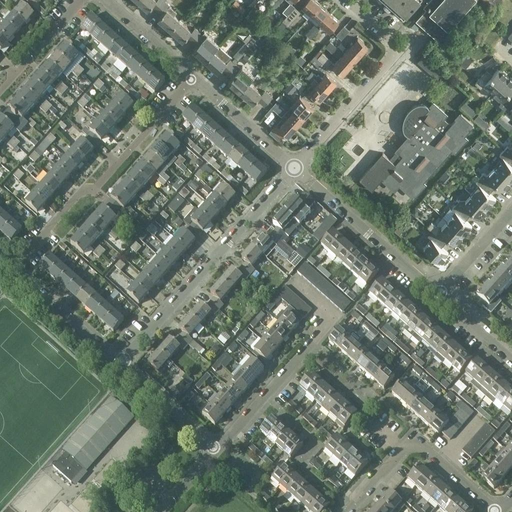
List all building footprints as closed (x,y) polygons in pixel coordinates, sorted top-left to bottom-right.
[(154,0),(137,0),(148,10),(152,5),(157,10),(165,1),(163,0),(157,0),(156,1),(154,0)] [(241,14),(246,9),(235,0),(231,5),(241,14)] [(311,14),(321,4),(316,0),(307,0),(302,6),(311,14)] [(384,0),(404,18),(420,0),(384,0)] [(417,20),(427,30),(442,44),(453,33),(449,29),(474,0),(429,0),(424,7),(426,9),(417,20)] [(485,0),(495,9),(502,1),(501,0),(485,0)] [(170,6),(165,1),(157,10),(162,15),(158,19),(171,30),(179,21),(173,17),(177,12),(170,6)] [(282,11),(287,15),(295,6),(291,2),(282,11)] [(321,22),(330,12),(321,4),(311,14),(321,22)] [(259,10),(254,5),(247,13),(253,18),(259,10)] [(33,16),(21,6),(13,15),(25,25),(33,16)] [(288,26),(301,12),(295,6),(287,15),(282,21),(288,26)] [(35,10),(42,16),(45,12),(39,7),(35,10)] [(339,20),(330,12),(321,22),(330,30),(339,20)] [(240,22),(244,18),(239,14),(235,18),(240,22)] [(25,25),(13,15),(5,23),(5,24),(17,34),(24,27),(25,25)] [(92,17),(81,29),(91,37),(101,25),(92,17)] [(5,24),(5,23),(1,19),(0,20),(0,26),(1,27),(0,28),(0,35),(9,43),(15,36),(17,34),(5,24)] [(179,21),(171,30),(183,41),(187,37),(192,41),(200,32),(195,28),(191,32),(179,21)] [(281,31),(286,25),(283,22),(277,28),(281,31)] [(316,33),(320,28),(315,23),(310,28),(316,33)] [(100,45),(110,33),(101,25),(91,37),(99,45),(100,45)] [(344,25),(340,30),(336,35),(341,40),(345,35),(349,30),(344,25)] [(316,33),(310,28),(305,34),(311,39),(316,33)] [(206,61),(219,46),(207,35),(205,37),(200,32),(192,41),(197,46),(194,50),(206,61)] [(109,53),(120,42),(110,33),(100,45),(108,53),(109,53)] [(6,46),(9,43),(0,35),(0,51),(0,52),(6,46)] [(358,37),(350,47),(360,55),(368,46),(358,37)] [(332,40),(330,38),(324,44),(326,46),(325,46),(330,51),(335,45),(331,41),(332,40)] [(73,44),(79,49),(82,46),(76,40),(73,44)] [(129,50),(120,42),(109,53),(118,61),(129,50)] [(66,45),(58,54),(71,66),(79,57),(66,45)] [(335,45),(330,51),(336,56),(341,50),(335,45)] [(235,63),(230,59),(231,57),(219,46),(206,61),(218,72),(222,68),(227,72),(235,64),(235,63)] [(360,55),(350,47),(342,56),(352,65),(360,55)] [(83,52),(88,57),(91,54),(86,49),(83,52)] [(138,58),(129,50),(118,61),(127,70),(138,58)] [(244,53),(235,63),(235,64),(227,72),(232,77),(229,81),(241,92),(249,83),(236,72),(240,68),(238,67),(248,56),(244,53)] [(322,53),(318,58),(327,66),(331,61),(322,53)] [(71,66),(58,54),(50,63),(63,75),(67,79),(71,74),(67,70),(71,66)] [(418,61),(442,82),(447,76),(424,55),(418,61)] [(327,66),(318,58),(315,56),(311,60),(323,70),(327,66)] [(352,65),(342,56),(333,65),(343,74),(352,65)] [(92,60),(98,65),(100,62),(95,57),(92,60)] [(147,66),(138,58),(127,70),(137,78),(147,66)] [(63,75),(50,63),(41,72),(67,95),(70,91),(68,89),(63,85),(63,84),(58,80),(63,75)] [(101,69),(107,74),(110,70),(104,65),(101,69)] [(78,66),(75,70),(81,75),(84,71),(78,66)] [(156,74),(147,66),(137,78),(145,85),(146,86),(156,74)] [(327,73),(322,78),(318,74),(316,76),(308,68),(305,70),(328,91),(337,82),(327,73)] [(484,85),(493,93),(508,77),(506,75),(507,74),(503,70),(502,72),(499,68),(490,78),(484,73),(475,83),(481,89),(484,85)] [(78,79),(81,75),(75,70),(72,73),(78,79)] [(328,91),(305,70),(303,72),(312,80),(310,83),(314,87),(310,91),(320,100),(328,91)] [(67,95),(41,72),(33,81),(47,93),(51,88),(56,92),(62,97),(62,96),(64,98),(67,95)] [(110,77),(116,82),(119,78),(113,73),(110,77)] [(166,82),(156,74),(146,86),(149,89),(155,94),(166,82)] [(301,89),(305,85),(296,77),(292,82),(293,82),(299,87),(301,89)] [(508,77),(493,93),(502,101),(499,105),(504,109),(511,99),(511,97),(509,95),(511,90),(511,78),(510,77),(509,78),(508,77)] [(99,80),(93,86),(99,92),(104,85),(99,80)] [(47,93),(33,81),(25,90),(38,102),(47,93)] [(119,85),(125,90),(128,87),(122,82),(119,85)] [(293,82),(288,88),(294,93),(299,87),(293,82)] [(249,83),(241,92),(254,103),(257,99),(265,106),(273,97),(265,90),(261,95),(249,83)] [(38,102),(25,90),(17,99),(30,111),(38,102)] [(128,93),(134,98),(137,95),(131,90),(128,93)] [(142,95),(137,101),(144,106),(149,101),(142,95)] [(300,95),(292,104),(295,108),(296,108),(306,117),(314,107),(300,95)] [(134,106),(123,96),(115,105),(126,115),(134,106)] [(83,98),(77,104),(83,110),(89,103),(83,98)] [(30,111),(17,99),(10,108),(10,109),(28,125),(27,124),(23,120),(30,111)] [(126,115),(115,105),(110,101),(107,105),(111,109),(106,114),(118,124),(125,116),(126,115)] [(46,102),(43,105),(49,111),(52,107),(46,102)] [(272,108),(277,112),(281,107),(276,103),(272,108)] [(406,136),(408,138),(390,159),(383,153),(360,179),(372,190),(383,179),(383,178),(395,188),(399,183),(414,196),(425,184),(422,182),(452,148),(455,151),(467,138),(463,135),(474,124),(461,113),(451,124),(443,117),(446,114),(433,103),(429,107),(428,106),(426,104),(424,103),(422,103),(419,104),(417,104),(413,107),(409,110),(407,112),(405,116),(405,118),(403,122),(403,125),(403,128),(404,132),(406,136)] [(472,118),(476,113),(465,103),(461,108),(472,118)] [(291,104),(285,111),(286,112),(284,114),(298,126),(306,117),(296,108),(295,108),(292,104),(291,104)] [(46,115),(49,111),(43,105),(40,109),(46,115)] [(193,107),(183,119),(192,127),(203,116),(193,107)] [(298,126),(284,114),(286,112),(285,111),(281,107),(277,112),(282,116),(284,114),(285,115),(272,130),(281,137),(286,132),(289,135),(298,126)] [(28,125),(10,109),(2,118),(2,117),(1,118),(15,129),(20,134),(28,125)] [(117,126),(118,124),(106,114),(99,123),(110,133),(117,126)] [(212,124),(203,116),(192,127),(201,135),(212,124)] [(15,129),(1,118),(0,119),(0,132),(6,138),(15,129)] [(108,136),(110,133),(99,123),(94,119),(90,123),(95,127),(90,132),(86,129),(84,132),(89,136),(87,138),(97,146),(101,142),(102,142),(108,136)] [(36,125),(30,120),(27,124),(28,125),(33,129),(36,125)] [(67,128),(61,122),(58,126),(64,131),(67,128)] [(221,132),(212,124),(201,135),(210,144),(221,132)] [(175,134),(181,140),(184,136),(178,131),(175,134)] [(230,140),(221,132),(210,144),(220,152),(230,140)] [(50,135),(45,140),(51,146),(56,140),(50,135)] [(168,136),(159,145),(172,157),(181,147),(168,136)] [(14,138),(10,142),(16,147),(20,143),(14,138)] [(97,146),(87,138),(83,142),(82,141),(74,150),(86,160),(94,151),(93,151),(94,150),(97,146)] [(187,139),(184,142),(190,148),(193,144),(187,139)] [(239,148),(230,140),(220,152),(229,160),(239,148)] [(13,151),(16,147),(10,142),(7,145),(13,151)] [(478,151),(482,146),(478,142),(473,147),(478,151)] [(159,146),(151,154),(164,166),(172,157),(159,145),(159,146)] [(193,151),(199,156),(202,152),(196,147),(193,151)] [(473,156),(478,151),(472,147),(468,151),(473,156)] [(248,156),(239,148),(229,160),(238,168),(248,156)] [(37,149),(29,159),(35,164),(43,154),(37,149)] [(86,160),(74,150),(66,159),(78,169),(81,165),(86,160)] [(212,159),(218,153),(215,150),(209,156),(212,159)] [(511,161),(511,157),(504,150),(500,155),(503,158),(495,167),(511,181),(511,180),(511,165),(510,164),(511,161)] [(150,156),(143,163),(156,174),(163,167),(164,166),(151,154),(150,156)] [(180,156),(176,160),(182,165),(186,162),(180,156)] [(258,165),(248,156),(238,168),(247,176),(258,165)] [(78,169),(66,159),(58,168),(70,178),(73,175),(78,169)] [(179,169),(182,165),(176,160),(173,164),(179,169)] [(141,165),(135,172),(148,183),(154,177),(156,174),(143,163),(141,165)] [(220,168),(215,163),(211,167),(217,172),(220,168)] [(70,178),(58,168),(54,164),(50,168),(55,172),(50,177),(62,187),(64,185),(70,178)] [(267,173),(258,165),(247,176),(257,185),(267,173)] [(484,173),(480,177),(490,186),(494,182),(503,191),(506,187),(507,188),(511,184),(510,183),(511,181),(495,167),(487,175),(484,173)] [(18,170),(13,176),(19,182),(24,176),(18,170)] [(200,171),(194,177),(200,182),(206,176),(200,171)] [(229,176),(224,171),(220,175),(226,180),(229,177),(229,176)] [(135,172),(127,181),(140,192),(143,189),(148,183),(135,172)] [(444,184),(451,176),(445,172),(438,179),(444,184)] [(164,174),(160,178),(167,183),(170,180),(164,174)] [(62,187),(50,177),(42,186),(54,196),(55,195),(62,187)] [(490,186),(480,177),(476,182),(479,184),(471,193),(488,208),(489,207),(490,208),(494,203),(493,202),(496,199),(486,190),(490,186)] [(163,187),(167,183),(160,178),(157,182),(163,187)] [(239,185),(233,179),(230,183),(235,188),(239,185)] [(127,181),(119,190),(132,201),(136,197),(141,200),(147,205),(150,202),(145,196),(140,192),(127,181)] [(177,194),(185,185),(180,181),(172,190),(177,194)] [(195,193),(199,188),(194,184),(193,184),(191,182),(187,186),(195,193)] [(54,196),(42,186),(34,195),(46,205),(46,204),(54,196)] [(224,186),(216,195),(227,206),(236,196),(224,186)] [(242,188),(239,191),(245,197),(248,193),(242,188)] [(184,189),(179,195),(185,200),(190,194),(184,189)] [(112,200),(108,204),(117,213),(121,208),(122,208),(124,211),(134,220),(138,216),(132,211),(132,210),(131,208),(128,206),(132,201),(119,190),(115,195),(111,199),(112,200)] [(148,193),(145,196),(150,202),(153,198),(148,193)] [(463,202),(460,199),(458,198),(454,202),(456,204),(461,208),(466,213),(470,209),(479,218),(482,214),(483,215),(487,211),(486,210),(488,208),(471,193),(463,202)] [(46,205),(34,195),(26,204),(37,215),(43,208),(46,205)] [(215,196),(208,204),(220,214),(225,208),(227,206),(216,195),(215,196)] [(287,208),(284,212),(293,220),(299,226),(311,213),(308,211),(315,203),(306,195),(299,203),(295,199),(287,208)] [(174,215),(185,204),(178,197),(168,209),(174,215)] [(97,215),(95,217),(108,228),(110,226),(116,219),(114,217),(116,214),(117,213),(108,204),(107,206),(105,208),(104,209),(103,208),(97,215)] [(220,214),(208,204),(200,213),(212,223),(220,214)] [(461,208),(456,204),(452,208),(455,211),(447,220),(464,235),(465,234),(466,234),(470,230),(469,229),(472,226),(462,217),(466,213),(461,208)] [(7,208),(2,213),(3,215),(6,217),(11,211),(7,208)] [(169,218),(163,212),(160,216),(166,221),(169,218)] [(284,212),(273,224),(277,228),(274,231),(283,239),(286,236),(282,233),(293,220),(284,212)] [(200,213),(192,222),(193,224),(203,232),(203,233),(212,223),(200,213)] [(3,215),(0,218),(0,232),(2,235),(13,223),(11,222),(6,217),(3,215)] [(11,222),(13,223),(15,225),(20,219),(16,216),(11,222)] [(89,225),(87,226),(100,238),(101,236),(108,228),(95,217),(89,225)] [(318,244),(337,223),(331,217),(312,238),(318,244)] [(175,223),(179,228),(183,223),(178,219),(175,223)] [(436,226),(432,231),(442,240),(446,236),(455,244),(459,241),(460,242),(463,238),(462,237),(464,235),(447,220),(439,229),(436,226)] [(13,223),(2,235),(11,243),(22,231),(15,225),(13,223)] [(191,227),(189,228),(199,237),(200,235),(203,232),(193,224),(191,227)] [(399,235),(406,228),(402,224),(395,231),(399,235)] [(151,225),(146,231),(138,239),(141,242),(149,234),(152,236),(157,230),(151,225)] [(80,234),(79,235),(92,247),(93,246),(100,238),(87,226),(80,234)] [(115,228),(112,232),(118,238),(121,234),(115,228)] [(189,228),(185,233),(195,241),(199,237),(189,228)] [(180,235),(176,240),(187,251),(192,246),(195,242),(195,241),(185,233),(184,231),(180,235)] [(283,239),(274,231),(270,236),(279,243),(283,239)] [(442,240),(432,231),(428,235),(431,238),(423,247),(439,262),(441,260),(442,261),(446,257),(445,256),(448,253),(438,244),(442,240)] [(115,241),(118,238),(112,232),(109,236),(115,241)] [(333,232),(321,246),(329,252),(341,239),(333,232)] [(279,243),(270,236),(268,238),(264,234),(253,247),(262,255),(273,243),(277,246),(279,243)] [(79,235),(71,244),(83,256),(92,247),(79,235)] [(172,245),(168,249),(180,260),(183,255),(187,251),(176,240),(173,238),(169,242),(172,244),(172,245)] [(341,239),(329,252),(336,259),(348,245),(341,239)] [(64,252),(67,248),(61,243),(58,246),(64,252)] [(136,243),(130,249),(136,254),(141,248),(136,243)] [(281,243),(278,246),(284,251),(287,248),(281,243)] [(164,245),(160,249),(164,253),(163,255),(160,258),(171,269),(174,265),(180,260),(168,249),(164,245)] [(311,253),(303,245),(296,253),(304,261),(311,253)] [(348,245),(336,259),(344,266),(356,252),(348,245)] [(99,246),(96,250),(102,256),(105,252),(99,246)] [(262,255),(253,247),(242,259),(246,263),(243,266),(252,274),(255,271),(251,268),(262,255)] [(99,259),(102,256),(96,250),(93,254),(99,259)] [(356,252),(344,266),(351,272),(363,259),(356,252)] [(303,261),(294,254),(286,262),(295,270),(303,261)] [(39,268),(49,276),(59,264),(58,263),(50,256),(39,268)] [(63,257),(58,263),(59,264),(62,266),(67,261),(63,257)] [(154,265),(152,267),(163,278),(166,275),(171,269),(160,258),(154,265)] [(307,262),(313,267),(316,263),(311,258),(307,262)] [(363,259),(351,272),(358,279),(371,265),(363,259)] [(125,266),(120,261),(114,267),(120,272),(125,266)] [(148,263),(144,267),(148,271),(145,274),(144,276),(155,286),(157,285),(163,278),(152,267),(148,263)] [(305,263),(297,273),(302,277),(310,267),(305,263)] [(511,281),(511,268),(506,263),(498,271),(511,283),(511,281)] [(59,264),(49,276),(58,284),(69,272),(67,271),(62,266),(59,264)] [(371,265),(358,279),(366,286),(378,272),(371,265)] [(72,266),(67,271),(69,272),(71,274),(74,270),(76,269),(72,266)] [(243,266),(239,270),(248,278),(252,274),(243,266)] [(322,275),(326,271),(320,266),(317,270),(322,275)] [(310,267),(302,277),(306,281),(314,271),(310,267)] [(231,291),(242,278),(246,281),(248,278),(239,270),(237,273),(233,270),(222,282),(231,291)] [(314,271),(306,281),(310,285),(319,275),(314,271)] [(322,275),(328,280),(332,276),(326,271),(322,275)] [(511,283),(498,271),(491,279),(504,291),(511,283)] [(67,292),(78,280),(76,279),(71,274),(69,272),(58,284),(67,292)] [(85,277),(81,274),(80,275),(76,279),(78,280),(80,282),(85,277)] [(319,275),(310,285),(315,289),(323,279),(319,275)] [(137,284),(136,285),(147,295),(148,295),(155,286),(144,276),(137,284)] [(323,279),(315,289),(320,293),(328,284),(323,279)] [(337,288),(340,284),(335,279),(332,283),(337,288)] [(504,291),(491,279),(484,287),(497,299),(504,291)] [(78,280),(67,292),(76,300),(87,288),(86,287),(80,282),(78,280)] [(369,295),(377,302),(390,287),(382,280),(369,295)] [(132,289),(128,294),(139,305),(147,295),(136,285),(132,281),(128,285),(132,289)] [(90,282),(86,287),(87,288),(89,290),(94,285),(90,282)] [(220,303),(231,291),(222,282),(211,295),(215,298),(212,301),(221,309),(223,306),(220,303)] [(328,284),(320,293),(324,297),(332,288),(328,284)] [(337,288),(343,293),(347,290),(340,284),(337,288)] [(285,286),(277,295),(281,299),(289,290),(285,286)] [(390,287),(377,302),(385,308),(397,294),(390,287)] [(497,299),(484,287),(477,296),(485,304),(482,307),(491,315),(501,303),(497,299)] [(87,288),(76,300),(85,309),(96,297),(95,295),(89,290),(87,288)] [(332,288),(324,297),(328,301),(337,292),(332,288)] [(99,290),(95,295),(96,297),(98,298),(103,293),(99,290)] [(281,299),(286,303),(294,294),(289,290),(281,299)] [(337,292),(328,301),(333,305),(341,296),(337,292)] [(350,293),(347,297),(353,302),(356,298),(350,293)] [(286,303),(290,307),(298,298),(294,294),(286,303)] [(397,294),(385,308),(392,315),(405,301),(397,294)] [(341,296),(333,305),(337,309),(346,300),(341,296)] [(96,297),(85,309),(95,317),(105,305),(104,303),(98,298),(96,297)] [(109,298),(104,303),(105,305),(108,307),(112,301),(109,298)] [(290,307),(295,311),(303,302),(298,298),(290,307)] [(346,300),(337,309),(342,313),(350,304),(346,300)] [(212,301),(208,305),(217,313),(221,309),(212,301)] [(270,311),(276,304),(272,301),(266,307),(270,311)] [(405,301),(392,315),(400,321),(412,307),(405,301)] [(303,302),(295,311),(299,315),(307,306),(303,302)] [(105,305),(95,317),(104,325),(114,313),(113,311),(108,307),(105,305)] [(200,325),(211,313),(214,316),(217,313),(208,305),(205,308),(201,305),(190,317),(200,325)] [(118,306),(113,311),(114,313),(117,315),(121,309),(118,306)] [(311,310),(307,306),(299,315),(303,319),(311,310)] [(359,306),(356,310),(362,315),(365,311),(359,306)] [(412,307),(400,321),(407,328),(420,314),(412,307)] [(358,322),(361,318),(354,312),(351,316),(358,322)] [(113,333),(124,321),(117,315),(114,313),(104,325),(113,333)] [(265,316),(261,313),(256,319),(259,323),(265,316)] [(286,314),(282,319),(279,317),(276,321),(278,323),(290,334),(299,325),(286,314)] [(412,338),(427,320),(420,314),(407,328),(404,331),(412,338)] [(371,323),(374,320),(369,315),(365,318),(371,323)] [(204,329),(200,325),(190,317),(179,330),(183,333),(181,336),(190,344),(188,346),(194,351),(195,350),(199,354),(200,354),(201,355),(202,354),(204,351),(193,341),(192,341),(189,338),(195,332),(199,335),(204,329)] [(259,323),(256,319),(250,326),(253,329),(259,323)] [(377,329),(377,328),(380,325),(374,320),(371,323),(377,329)] [(422,341),(435,327),(427,320),(412,338),(419,344),(422,341)] [(278,323),(270,332),(282,343),(290,334),(278,323)] [(373,328),(366,323),(363,327),(369,332),(373,328)] [(435,327),(422,341),(429,348),(442,334),(435,327)] [(373,328),(369,332),(376,338),(380,334),(373,328)] [(386,337),(389,333),(384,328),(380,332),(386,337)] [(328,340),(338,349),(348,337),(339,329),(328,340)] [(241,343),(243,341),(249,334),(245,331),(239,338),(237,340),(241,343)] [(270,332),(262,341),(274,352),(282,343),(270,332)] [(392,342),(395,338),(389,333),(386,337),(392,342)] [(224,347),(230,340),(224,334),(217,341),(224,347)] [(442,334),(429,348),(437,355),(449,340),(442,334)] [(181,336),(177,341),(186,348),(188,346),(190,344),(181,336)] [(348,337),(338,349),(347,357),(357,345),(348,337)] [(391,345),(384,339),(381,343),(388,349),(391,345)] [(183,352),(186,348),(177,341),(174,344),(170,340),(160,352),(169,360),(179,348),(183,352)] [(442,364),(457,347),(449,340),(437,355),(434,357),(442,364)] [(266,362),(274,352),(262,341),(253,351),(266,362)] [(401,350),(404,346),(399,341),(395,345),(401,350)] [(234,344),(228,351),(232,354),(238,347),(234,344)] [(357,345),(347,357),(356,365),(367,353),(357,345)] [(391,345),(388,349),(394,354),(398,351),(391,345)] [(215,357),(220,350),(216,346),(210,353),(215,357)] [(407,355),(410,352),(404,346),(401,350),(407,355)] [(457,347),(444,361),(452,368),(464,354),(457,347)] [(367,353),(356,365),(365,373),(376,361),(379,357),(370,349),(367,353)] [(162,368),(165,365),(169,369),(173,364),(169,360),(160,352),(148,365),(158,373),(161,375),(165,370),(162,368)] [(414,354),(410,358),(416,363),(419,359),(414,354)] [(464,354),(452,368),(459,375),(472,361),(464,354)] [(406,365),(410,361),(403,355),(399,359),(406,365)] [(227,359),(224,356),(217,363),(221,366),(227,359)] [(419,359),(416,363),(422,369),(425,365),(419,359)] [(251,360),(243,369),(255,380),(264,370),(251,360)] [(376,361),(365,373),(374,381),(385,370),(376,361)] [(466,374),(473,381),(486,367),(478,361),(466,374)] [(221,366),(217,363),(212,369),(215,372),(221,366)] [(385,370),(374,381),(384,390),(394,378),(390,374),(394,369),(389,365),(385,370)] [(422,373),(416,367),(413,371),(419,376),(422,373)] [(486,367),(473,381),(470,384),(478,391),(493,374),(486,367)] [(428,368),(425,371),(425,372),(431,377),(434,373),(428,368)] [(243,369),(235,378),(247,389),(255,380),(243,369)] [(312,373),(299,387),(307,394),(320,380),(312,373)] [(434,373),(431,377),(437,382),(440,378),(434,373)] [(211,377),(207,374),(201,381),(205,384),(211,377)] [(493,374),(478,391),(485,398),(500,381),(493,374)] [(189,386),(193,382),(185,375),(181,379),(189,386)] [(235,378),(227,387),(239,398),(247,389),(235,378)] [(392,394),(401,402),(412,391),(408,387),(411,383),(406,378),(403,382),(392,394)] [(435,384),(428,378),(425,381),(432,387),(435,384)] [(320,380),(307,394),(315,401),(327,387),(320,380)] [(205,384),(201,381),(195,387),(199,391),(205,384)] [(446,390),(447,390),(450,387),(444,381),(440,385),(446,390)] [(500,381),(485,398),(493,405),(496,401),(508,387),(500,381)] [(219,388),(223,391),(219,397),(231,407),(239,398),(227,387),(223,384),(219,388)] [(435,384),(432,387),(438,393),(441,390),(435,384)] [(178,390),(180,393),(184,396),(188,391),(182,385),(178,390)] [(452,390),(458,395),(461,391),(455,386),(452,390)] [(327,387),(315,401),(322,408),(335,394),(327,387)] [(421,399),(425,395),(416,387),(412,391),(401,402),(410,410),(421,399)] [(496,401),(503,408),(511,397),(511,390),(508,387),(496,401)] [(191,392),(185,399),(189,402),(195,396),(191,392)] [(335,394),(322,408),(329,414),(342,400),(335,394)] [(430,407),(426,403),(429,399),(425,395),(421,399),(410,410),(420,419),(430,407)] [(465,395),(461,398),(467,403),(470,400),(465,395)] [(134,418),(111,397),(63,451),(65,453),(53,467),(71,484),(84,470),(86,472),(134,418)] [(219,397),(211,406),(223,417),(231,407),(219,397)] [(511,397),(503,408),(511,415),(511,413),(511,397)] [(342,400),(329,414),(337,421),(349,407),(342,400)] [(470,400),(467,403),(473,409),(476,405),(470,400)] [(293,410),(297,406),(291,401),(288,405),(293,410)] [(474,414),(465,405),(461,410),(470,418),(474,414)] [(211,406),(203,415),(202,415),(215,426),(223,417),(211,406)] [(293,410),(300,415),(303,412),(297,406),(293,410)] [(349,407),(337,421),(335,423),(338,425),(338,426),(340,428),(341,428),(343,429),(357,414),(349,407)] [(430,407),(420,419),(429,427),(439,415),(443,411),(438,407),(435,411),(430,407)] [(480,408),(476,412),(482,417),(485,413),(480,408)] [(470,418),(461,410),(457,414),(466,423),(470,418)] [(485,413),(482,417),(488,422),(491,418),(485,413)] [(302,418),(303,418),(308,423),(312,419),(306,414),(302,418)] [(466,423),(457,414),(453,419),(462,427),(466,423)] [(439,415),(429,427),(438,435),(441,432),(445,428),(448,424),(439,415)] [(273,418),(260,432),(268,439),(280,425),(273,418)] [(312,419),(308,423),(314,428),(318,425),(312,419)] [(462,427),(453,419),(448,424),(458,432),(462,427)] [(497,430),(501,427),(495,421),(491,425),(497,430)] [(501,430),(505,433),(511,427),(507,423),(501,430)] [(458,432),(448,424),(445,428),(454,436),(458,432)] [(486,424),(482,429),(491,437),(495,432),(486,424)] [(280,425),(268,439),(275,445),(288,431),(280,425)] [(323,436),(327,433),(321,428),(318,432),(323,436)] [(454,436),(445,428),(441,432),(450,441),(454,436)] [(482,429),(478,433),(487,441),(491,437),(482,429)] [(501,430),(495,437),(499,440),(505,433),(501,430)] [(288,431),(275,445),(283,452),(295,438),(288,431)] [(323,436),(329,442),(333,438),(327,433),(323,436)] [(478,433),(474,438),(483,446),(487,441),(478,433)] [(337,436),(325,450),(333,457),(345,443),(337,436)] [(295,438),(283,452),(290,459),(303,445),(295,438)] [(474,438),(470,442),(479,450),(483,446),(474,438)] [(470,442),(466,447),(475,455),(479,450),(470,442)] [(494,445),(491,442),(485,448),(488,452),(494,445)] [(353,450),(345,443),(333,457),(340,464),(353,450)] [(254,454),(258,450),(252,445),(249,449),(254,454)] [(167,446),(160,454),(166,459),(173,451),(167,446)] [(466,447),(462,451),(471,459),(475,455),(466,447)] [(488,452),(485,448),(479,455),(483,458),(488,452)] [(254,454),(260,459),(264,456),(258,450),(254,454)] [(360,456),(353,450),(340,464),(348,470),(360,456)] [(511,468),(511,456),(506,451),(498,460),(510,471),(511,468)] [(368,463),(360,456),(348,470),(355,477),(368,463)] [(269,467),(272,463),(267,459),(264,462),(269,467)] [(474,460),(468,467),(472,470),(478,463),(474,460)] [(498,460),(491,469),(490,470),(502,480),(510,471),(498,460)] [(269,467),(275,473),(279,469),(272,463),(269,467)] [(317,464),(313,467),(319,472),(322,469),(317,464)] [(481,470),(486,474),(482,479),(494,490),(502,480),(490,470),(491,469),(486,465),(481,470)] [(284,466),(277,474),(272,480),(280,487),(292,473),(284,466)] [(420,466),(408,480),(415,487),(428,473),(420,466)] [(322,469),(319,472),(325,478),(328,474),(322,469)] [(292,473),(280,487),(287,493),(300,479),(292,473)] [(428,473),(415,487),(423,493),(436,479),(428,473)] [(334,486),(337,482),(332,477),(328,481),(334,486)] [(300,479),(287,493),(295,500),(307,486),(300,479)] [(436,479),(423,493),(430,500),(443,486),(436,479)] [(334,486),(340,491),(343,487),(337,482),(334,486)] [(307,486),(295,500),(302,506),(315,493),(307,486)] [(443,486),(430,500),(438,507),(450,493),(443,486)] [(402,503),(390,492),(381,501),(393,511),(400,511),(405,506),(402,503)] [(403,500),(406,497),(401,492),(398,496),(403,500)] [(266,502),(270,498),(264,493),(261,497),(266,502)] [(315,493),(302,506),(308,511),(310,511),(322,499),(315,493)] [(450,493),(438,507),(443,511),(446,511),(458,499),(450,493)] [(403,500),(409,506),(413,502),(406,497),(403,500)] [(266,502),(272,507),(276,503),(270,498),(266,502)] [(322,499),(310,511),(324,511),(330,506),(322,499)] [(458,499),(446,511),(459,511),(465,506),(458,499)] [(393,511),(381,501),(373,511),(374,511),(393,511)]
